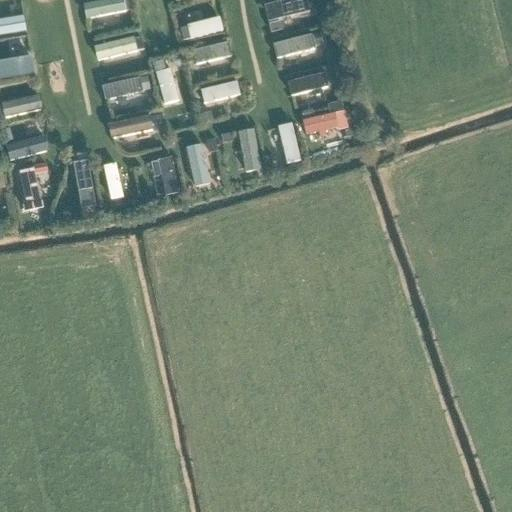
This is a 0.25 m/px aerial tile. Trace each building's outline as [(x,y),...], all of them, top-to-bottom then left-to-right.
[(122,0),(109,0),(84,4),(86,22),(125,16),(122,0)] [(307,0),(300,0),(265,8),(269,26),(311,16),(307,0)] [(129,1),(123,2),(126,14),(131,13),(129,1)] [(0,35),(24,31),(22,16),(0,19),(0,35)] [(222,33),(219,19),(188,26),(190,40),(222,33)] [(280,24),(269,26),(272,35),(282,33),(280,24)] [(187,29),(181,30),(183,42),(190,41),(187,29)] [(320,35),(312,38),(315,48),(323,46),(320,35)] [(312,38),(275,47),(279,61),(316,52),(315,48),(312,38)] [(135,41),(96,48),(98,63),(137,55),(135,41)] [(141,41),(135,42),(138,54),(144,52),(141,41)] [(233,59),(229,44),(193,52),(197,67),(233,59)] [(193,53),(183,55),(186,67),(195,65),(193,53)] [(31,56),(0,61),(0,79),(34,74),(31,56)] [(181,62),(173,63),(174,67),(179,70),(183,69),(181,62)] [(172,70),(157,74),(165,108),(180,104),(172,70)] [(332,71),(325,73),(328,87),(336,85),(332,71)] [(324,76),(289,85),(292,99),(327,90),(324,76)] [(145,80),(139,81),(142,93),(148,91),(145,80)] [(141,95),(138,81),(104,89),(107,104),(141,95)] [(241,98),(237,82),(200,91),(204,107),(241,98)] [(43,112),(40,97),(4,105),(6,119),(43,112)] [(343,110),(331,113),(331,117),(335,116),(338,130),(347,128),(344,115),(343,110)] [(152,132),(149,117),(109,126),(112,141),(152,132)] [(161,117),(151,119),(152,127),(162,125),(161,117)] [(211,117),(200,120),(202,128),(213,125),(211,117)] [(337,132),(334,117),(330,117),(303,124),(306,139),(337,132)] [(303,165),(294,128),(279,131),(288,168),(303,165)] [(9,132),(2,133),(4,144),(12,142),(9,132)] [(255,133),(239,136),(246,178),(262,175),(255,133)] [(233,136),(221,138),(223,146),(232,144),(234,141),(233,136)] [(44,138),(7,148),(11,162),(48,153),(44,138)] [(215,142),(207,143),(209,155),(217,153),(215,142)] [(202,146),(185,150),(195,191),(211,188),(202,146)] [(87,156),(77,157),(78,165),(88,164),(87,156)] [(181,197),(173,160),(158,163),(166,200),(181,197)] [(94,206),(87,165),(73,167),(80,208),(94,206)] [(46,166),(34,168),(35,176),(47,174),(46,166)] [(114,176),(112,167),(103,169),(104,174),(108,177),(114,176)] [(274,167),(265,169),(267,177),(276,175),(274,167)] [(34,172),(20,175),(26,207),(40,204),(34,172)] [(129,172),(115,175),(123,211),(136,208),(129,172)] [(148,199),(142,201),(144,210),(153,208),(152,202),(148,199)]
